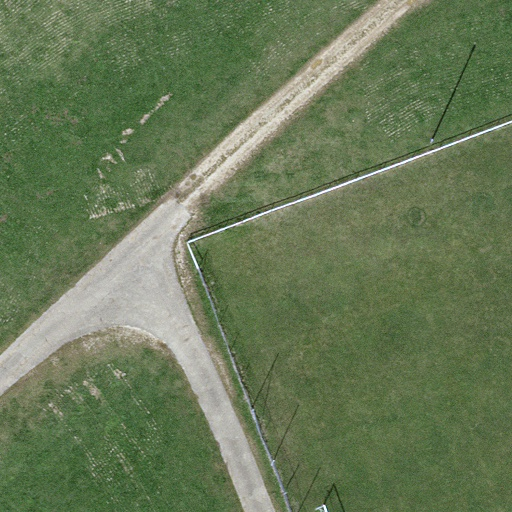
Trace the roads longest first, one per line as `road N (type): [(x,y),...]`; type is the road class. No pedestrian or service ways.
road 1 (track): [(0,372),(125,274),(184,338),(260,511)]
road 2 (track): [(402,0),(216,162),(125,274)]
